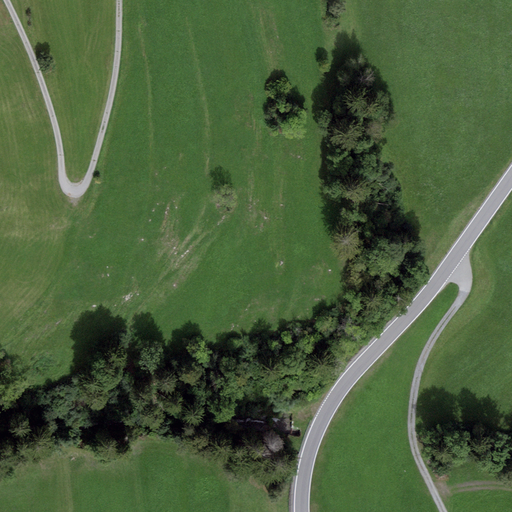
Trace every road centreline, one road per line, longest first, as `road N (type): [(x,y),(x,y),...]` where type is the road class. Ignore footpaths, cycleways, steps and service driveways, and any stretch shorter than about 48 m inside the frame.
road 1 (track): [(5,0),(50,108),(62,182),(74,193),(85,185),(115,75),(116,0)]
road 2 (tertiary): [(511,175),(322,427),(302,511)]
road 3 (track): [(441,511),(417,464),(410,419),(427,353),(468,292),(452,257)]
